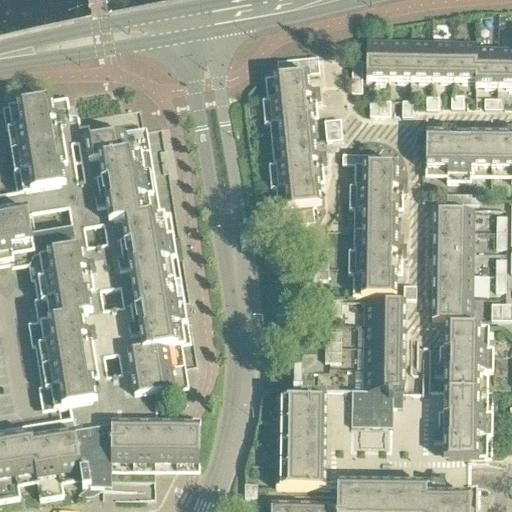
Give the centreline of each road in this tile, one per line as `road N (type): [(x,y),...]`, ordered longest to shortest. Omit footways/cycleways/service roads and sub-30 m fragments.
road 1 (residential): [(205,511),(243,378),(233,253)]
road 2 (residential): [(233,253),(235,187),(209,34)]
road 3 (residential): [(184,39),(210,192),(233,253)]
road 4 (secondary): [(192,12),(0,51)]
road 5 (secondary): [(0,68),(184,39)]
road 6 (secondary): [(209,34),(379,0)]
